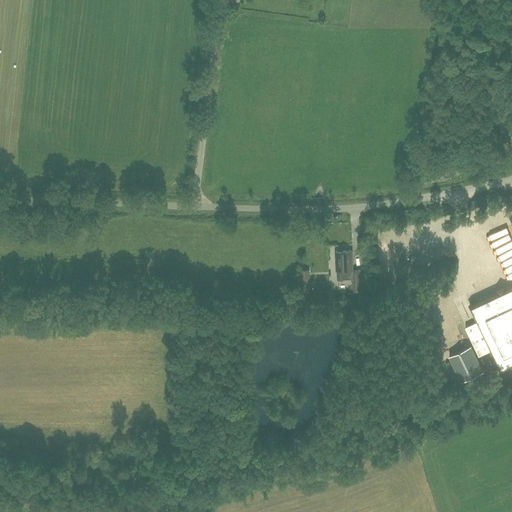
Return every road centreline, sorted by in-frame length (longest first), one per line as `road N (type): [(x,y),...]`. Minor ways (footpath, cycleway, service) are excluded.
road 1 (unclassified): [(511,174),(473,189),(323,210),(0,197)]
road 2 (unknown): [(237,207),(244,0)]
